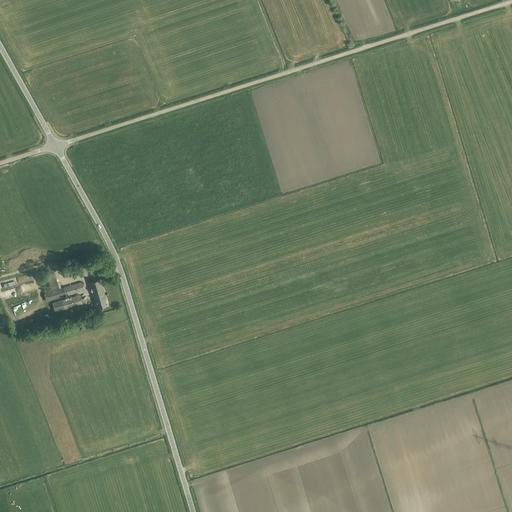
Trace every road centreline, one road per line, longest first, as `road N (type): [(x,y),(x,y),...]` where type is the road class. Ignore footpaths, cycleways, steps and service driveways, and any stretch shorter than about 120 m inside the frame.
road 1 (unclassified): [(56,146),(511,2)]
road 2 (tertiary): [(192,511),(115,252),(56,146)]
